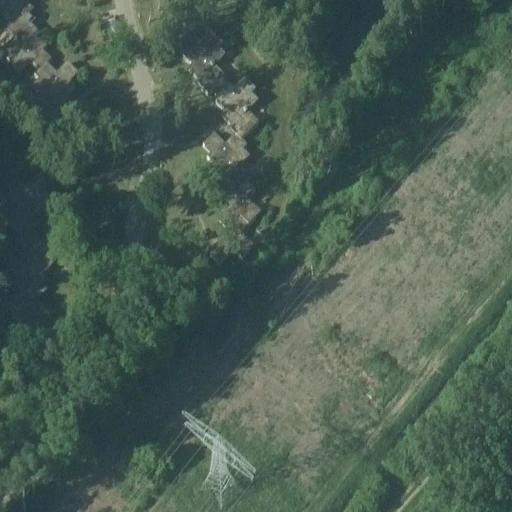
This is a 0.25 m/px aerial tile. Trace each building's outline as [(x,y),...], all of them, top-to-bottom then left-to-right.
[(0,0),(0,3),(6,9),(0,15),(0,19),(7,26),(20,12),(27,19),(33,13),(22,2),(24,0),(0,0)] [(20,12),(7,26),(3,30),(14,41),(4,52),(11,58),(6,63),(19,74),(29,64),(39,74),(46,67),(51,63),(43,55),(47,50),(38,41),(41,38),(28,25),(31,22),(27,19),(20,12)] [(223,82),(225,80),(214,70),(225,59),(218,52),(222,48),(210,36),(200,46),(189,36),(178,47),(186,56),(182,60),(191,69),(187,72),(200,85),(197,88),(208,98),(212,94),(223,82)] [(39,74),(34,79),(38,83),(32,90),(42,101),(32,112),(50,129),(60,119),(57,115),(69,102),(66,99),(75,90),(70,86),(78,77),(67,66),(56,77),(46,67),(39,74)] [(234,137),(241,144),(258,126),(247,116),(258,105),(251,98),(255,94),(243,82),(233,92),(223,82),(212,94),(219,101),(215,106),(224,115),(221,118),(233,131),(231,134),(234,137)] [(234,137),(224,147),(214,137),(202,149),(210,157),(206,161),(215,170),(211,174),(224,186),(221,189),(225,192),(232,199),(246,185),(250,182),(239,171),(249,160),(243,153),(247,149),(241,144),(234,137)] [(6,222),(23,239),(24,239),(30,233),(33,229),(30,226),(43,213),(39,210),(48,200),(44,196),(52,188),(40,177),(30,188),(19,177),(8,189),(12,194),(5,200),(16,211),(6,222)] [(232,199),(225,192),(219,198),(230,209),(216,224),(219,227),(225,233),(239,219),(249,228),(261,216),(247,202),(255,194),(246,185),(232,199)] [(219,227),(213,233),(224,243),(210,258),(219,267),(233,254),(242,263),(254,250),(241,236),(249,228),(239,219),(225,233),(219,227)] [(24,239),(23,239),(18,244),(22,248),(16,255),(27,266),(16,277),(20,280),(34,293),(40,287),(44,284),(41,281),(53,268),(49,264),(58,255),(54,251),(62,243),(50,232),(40,242),(30,233),(24,239)] [(6,312),(18,324),(28,314),(41,327),(48,321),(51,318),(36,304),(46,293),(40,287),(34,293),(20,280),(11,290),(19,298),(6,312)] [(28,314),(18,324),(27,332),(13,345),(26,358),(35,349),(48,362),(58,352),(43,338),(54,327),(48,321),(41,327),(28,314)]
